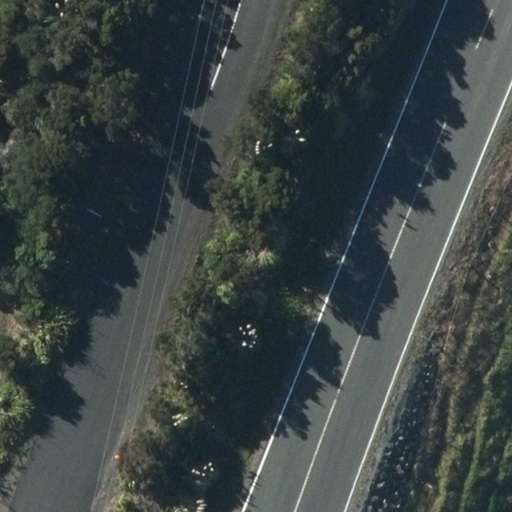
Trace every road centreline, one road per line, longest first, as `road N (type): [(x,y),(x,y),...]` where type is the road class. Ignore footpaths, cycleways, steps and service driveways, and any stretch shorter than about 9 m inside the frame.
road 1 (secondary): [(300,511),(447,122),(502,0)]
road 2 (residential): [(54,511),(241,0)]
